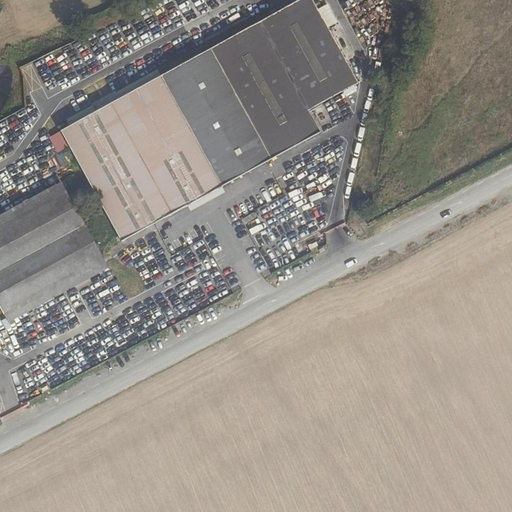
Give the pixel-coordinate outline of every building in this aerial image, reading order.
[(291,0),(77,120),(137,228),(334,118),(327,105),(323,98),(371,71),(331,0),(291,0)] [(376,78),(371,71),(323,98),(327,105),(376,78)] [(50,135),(56,151),(67,147),(61,131),(50,135)] [(68,174),(0,211),(0,222),(73,183),(68,174)] [(120,245),(83,177),(73,183),(110,251),(120,245)] [(110,251),(73,183),(0,222),(0,261),(21,299),(110,251)] [(143,263),(149,260),(143,247),(137,250),(143,263)] [(166,314),(180,309),(175,296),(161,301),(166,314)]
